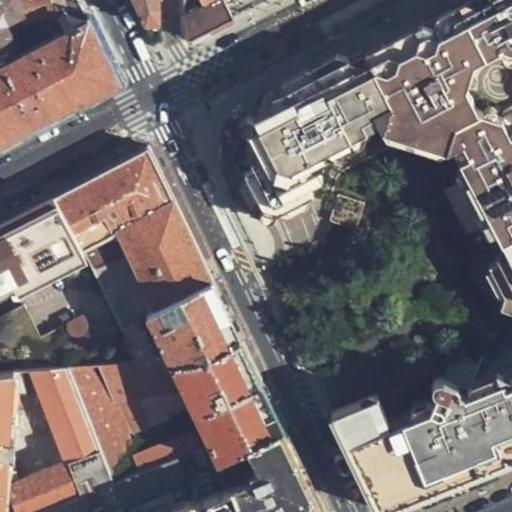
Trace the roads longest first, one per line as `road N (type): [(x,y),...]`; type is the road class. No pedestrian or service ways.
road 1 (residential): [(352,511),(154,98)]
road 2 (residential): [(154,98),(349,0)]
road 3 (residential): [(0,176),(154,98)]
